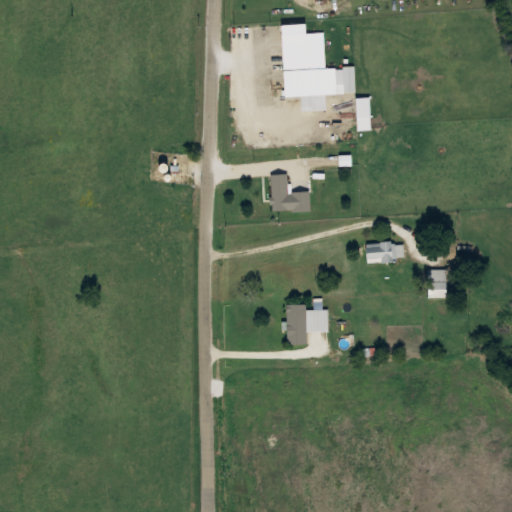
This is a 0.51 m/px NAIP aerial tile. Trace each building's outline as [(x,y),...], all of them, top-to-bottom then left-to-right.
[(337,66),(322,66),(321,32),(304,32),(303,23),(282,24),(283,94),(337,93),(337,66)] [(358,116),(370,116),(370,97),(358,97),(358,116)] [(273,211),(312,209),(311,190),(289,191),(288,172),(272,173),(273,211)] [(405,259),(405,241),(364,241),(364,259),(405,259)] [(446,268),(428,268),(428,295),(446,295),(446,268)] [(306,308),(306,303),(286,304),(287,343),(308,342),(308,331),(330,330),(329,307),(306,308)]
